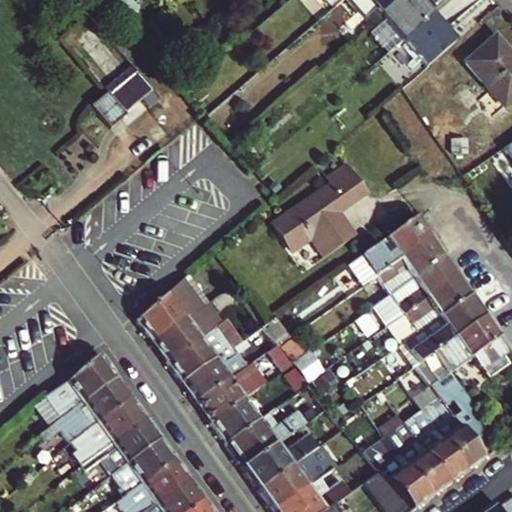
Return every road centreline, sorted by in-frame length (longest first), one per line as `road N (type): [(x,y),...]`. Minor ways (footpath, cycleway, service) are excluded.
road 1 (residential): [(239,511),(47,243)]
road 2 (residential): [(438,198),(511,309)]
